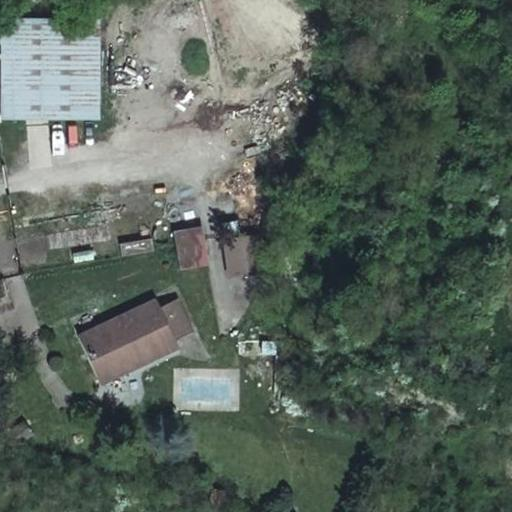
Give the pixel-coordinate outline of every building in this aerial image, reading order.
[(0,11),(0,110),(94,108),(93,9),(0,11)] [(201,220),(173,224),(181,259),(209,255),(201,220)] [(241,231),(224,231),(227,265),(245,265),(241,231)] [(177,292),(157,303),(171,334),(191,323),(177,292)] [(127,354),(131,362),(174,340),(171,334),(157,303),(154,295),(76,332),(94,369),(127,354)] [(97,376),(131,362),(127,354),(94,369),(97,376)]
